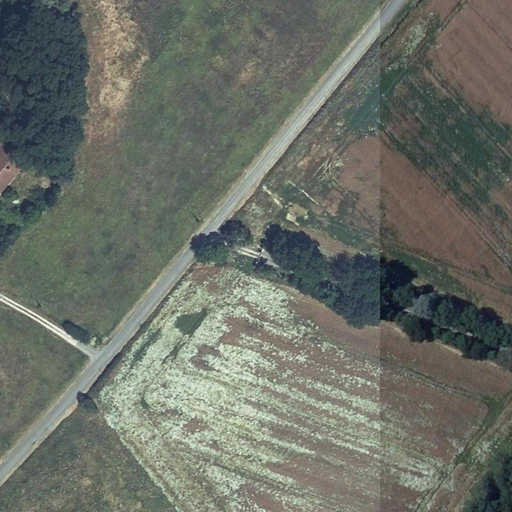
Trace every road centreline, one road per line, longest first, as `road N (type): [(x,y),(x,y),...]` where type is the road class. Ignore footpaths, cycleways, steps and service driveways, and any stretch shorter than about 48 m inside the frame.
road 1 (unclassified): [(398,0),(0,474)]
road 2 (track): [(204,233),(511,349)]
